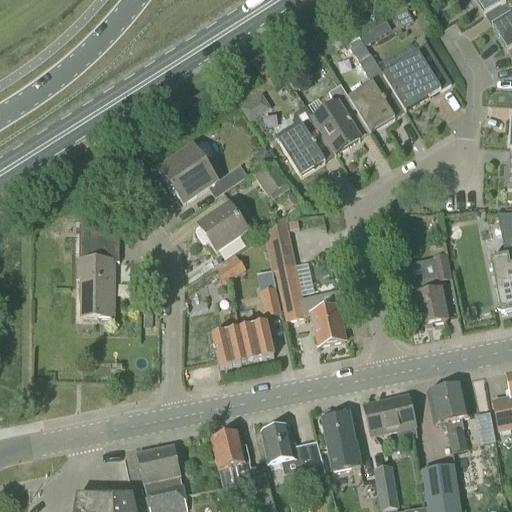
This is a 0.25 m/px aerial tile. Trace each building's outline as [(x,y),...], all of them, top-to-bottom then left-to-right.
[(511,17),(511,0),(469,0),(490,31),(511,17)] [(406,14),(395,21),(402,32),(413,25),(406,14)] [(511,17),(490,31),(511,65),(511,17)] [(366,50),(375,45),(374,44),(370,35),(360,41),(366,50)] [(404,118),(382,82),(358,44),(351,48),(362,64),(359,66),(372,88),(349,103),(341,90),(339,91),(369,140),(404,118)] [(382,82),(404,118),(439,96),(428,79),(441,72),(426,48),(414,55),(417,61),(382,82)] [(334,161),(369,140),(339,91),(329,98),(335,107),(311,121),(305,111),(303,112),(334,161)] [(239,109),(248,125),(271,112),(262,96),(239,109)] [(320,114),(333,106),(328,96),(314,104),(320,114)] [(299,183),(334,161),(303,112),(294,118),(292,126),(293,128),(274,140),(278,147),(277,148),(299,183)] [(216,186),(212,179),(203,165),(211,160),(212,156),(206,147),(203,147),(161,175),(184,210),(216,189),(223,199),(247,183),(239,171),(216,186)] [(273,205),(289,194),(286,190),(289,189),(273,166),(252,180),(268,203),(270,201),(273,205)] [(217,258),(248,238),(231,212),(196,235),(196,238),(201,246),(205,247),(208,245),(217,258)] [(501,316),(511,313),(511,219),(497,219),(506,261),(490,265),(501,316)] [(286,225),(264,240),(272,275),(274,275),(285,327),(307,323),(306,321),(305,316),(303,303),(286,225)] [(79,265),(78,285),(83,285),(83,322),(120,323),(120,296),(114,296),(114,267),(121,267),(121,231),(88,230),(88,244),(80,244),(79,265)] [(446,327),(438,287),(451,284),(446,260),(434,263),(437,281),(419,284),(420,286),(407,288),(412,317),(418,316),(422,332),(446,327)] [(225,290),(246,274),(237,263),(216,278),(225,290)] [(265,321),(281,318),(275,292),(260,295),(265,321)] [(319,299),(303,303),(305,316),(306,321),(312,320),(313,325),(316,339),(319,351),(345,346),(337,312),(334,313),(328,314),(327,311),(322,312),(319,299)] [(243,327),(253,325),(251,313),(241,315),(243,327)] [(239,335),(247,368),(274,363),(271,349),(273,349),(273,348),(274,347),(275,346),(275,345),(275,344),(274,342),(273,341),(272,340),(271,340),(270,340),(269,340),(266,329),(239,335)] [(219,374),(247,368),(239,335),(212,341),(215,353),(212,353),(211,356),(211,357),(211,359),(212,360),(215,361),(217,361),(219,374)] [(511,381),(506,383),(510,404),(494,408),(500,436),(511,433),(511,381)] [(444,473),(453,471),(467,469),(459,425),(468,423),(462,392),(426,399),(433,430),(444,428),(448,447),(439,448),(444,473)] [(416,442),(414,433),(407,403),(364,413),(370,443),(398,437),(400,445),(416,442)] [(353,448),(347,421),(321,427),(333,478),(353,473),(352,466),(361,464),(357,447),(353,448)] [(292,452),(288,432),(261,439),(268,469),(284,465),(287,479),(296,477),(299,491),(313,488),(311,481),(324,478),(317,446),(292,452)] [(274,511),(263,469),(248,473),(244,453),(239,454),(236,440),(211,446),(224,500),(254,494),(258,511),(274,511)] [(185,511),(173,454),(136,461),(142,490),(143,489),(147,511),(185,511)] [(379,511),(397,511),(391,471),(372,474),(379,511)] [(459,511),(453,471),(444,473),(422,476),(427,511),(459,511)] [(135,511),(134,504),(133,500),(131,501),(112,501),(75,501),(72,511),(135,511)]
